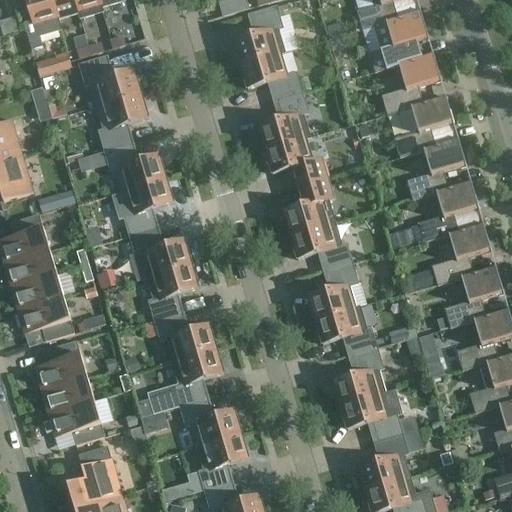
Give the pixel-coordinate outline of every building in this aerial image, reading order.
[(43,49),(39,37),(60,31),(60,32),(61,31),(58,20),(57,20),(51,0),(26,0),(33,22),(24,24),(32,52),(43,49)] [(51,0),(57,20),(58,20),(78,14),(79,14),(74,0),(51,0)] [(98,0),(74,0),(79,14),(78,14),(80,21),(81,20),(102,14),(104,14),(102,9),(101,9),(98,0)] [(123,3),(124,3),(123,0),(98,0),(101,9),(102,9),(123,3)] [(249,11),(245,0),(234,0),(219,5),(223,19),(249,11)] [(271,5),(269,0),(256,0),(259,8),(271,5)] [(371,0),(374,8),(357,13),(363,33),(374,30),(374,29),(399,21),(398,21),(394,4),(407,0),(371,0)] [(234,45),(241,67),(280,56),(281,56),(286,55),(285,54),(278,32),(283,30),(277,9),(253,16),(259,36),(234,44),(234,45)] [(375,76),(400,69),(399,68),(411,64),(411,63),(406,47),(429,40),(421,15),(422,15),(422,14),(398,21),(399,21),(374,29),(374,30),(381,52),(369,56),(375,76)] [(67,41),(82,37),(78,22),(63,26),(67,41)] [(340,24),(327,28),(331,39),(343,35),(340,24)] [(113,51),(125,47),(123,39),(111,42),(113,51)] [(101,45),(89,48),(92,57),(104,54),(101,45)] [(80,61),(92,57),(89,48),(77,52),(80,61)] [(58,67),(70,64),(67,55),(57,58),(55,59),(56,59),(58,67)] [(247,91),(273,84),(278,103),(302,96),(296,75),(287,78),(281,56),(280,56),(241,67),(247,90),(247,91)] [(399,68),(400,69),(406,91),(382,98),(388,118),(412,111),(412,110),(424,107),(423,106),(419,89),(441,83),(434,58),(435,57),(435,56),(411,63),(411,64),(399,68)] [(90,87),(97,109),(141,97),(135,74),(135,73),(109,80),(103,60),(79,67),(86,88),(90,87)] [(259,130),(266,152),(305,141),(305,142),(310,140),(310,139),(303,117),(308,116),(302,96),(278,103),(284,121),(259,129),(259,130)] [(148,119),(141,97),(97,109),(104,132),(99,134),(105,154),(129,147),(123,128),(149,120),(148,119)] [(400,161),(425,154),(425,153),(436,149),(436,148),(431,132),(454,125),(446,100),(447,100),(447,99),(423,106),(424,107),(412,110),(412,111),(419,134),(395,141),(400,161)] [(0,165),(23,159),(22,157),(20,158),(13,137),(16,136),(12,122),(0,125),(0,165)] [(272,176),(298,169),(303,188),(327,181),(321,161),(312,163),(305,142),(305,141),(266,152),(273,175),(272,175),(272,176)] [(425,153),(425,154),(431,176),(407,183),(413,203),(437,196),(437,195),(449,192),(449,191),(444,175),(466,168),(459,143),(460,143),(460,141),(436,148),(436,149),(425,153)] [(116,172),(122,195),(166,182),(160,159),(160,158),(134,165),(129,147),(105,154),(111,174),(116,172)] [(84,160),(77,162),(80,174),(93,170),(89,158),(84,160)] [(23,160),(23,159),(0,165),(0,191),(4,204),(33,195),(29,181),(27,182),(20,161),(23,160)] [(284,215),(291,238),(335,225),(328,202),(333,201),(327,181),(303,188),(309,207),(284,214),(284,215)] [(173,204),(166,182),(122,195),(129,217),(124,219),(130,239),(154,232),(148,213),(174,205),(173,204)] [(453,218),(479,211),(471,186),(473,185),(472,184),(449,191),(449,192),(437,195),(437,196),(444,218),(419,226),(420,227),(411,230),(417,248),(450,238),(458,235),(458,234),(453,218)] [(118,195),(86,201),(89,216),(121,210),(118,195)] [(11,225),(14,238),(0,242),(0,244),(2,244),(6,257),(7,257),(9,264),(3,266),(4,267),(51,253),(44,230),(43,230),(39,217),(11,225)] [(297,262),(323,254),(328,273),(352,266),(346,246),(342,247),(335,225),(291,238),(298,260),(297,260),(297,262)] [(474,277),(474,276),(469,260),(491,253),(484,228),(485,228),(485,227),(458,234),(458,235),(450,238),(457,262),(432,269),(438,289),(462,281),(474,277)] [(147,280),(191,267),(185,244),(185,243),(159,251),(154,232),(130,239),(136,259),(141,258),(147,280)] [(88,242),(90,250),(102,246),(100,239),(88,242)] [(77,254),(81,269),(89,267),(84,251),(77,254)] [(57,277),(51,253),(4,267),(4,268),(9,267),(13,280),(14,280),(16,287),(10,289),(10,290),(57,277)] [(309,300),(316,323),(360,310),(360,309),(355,310),(349,289),(358,286),(352,266),(328,273),(334,292),(309,299),(309,300)] [(94,282),(89,267),(81,269),(86,285),(94,282)] [(198,290),(191,267),(147,280),(154,303),(149,304),(155,324),(179,317),(173,298),(199,291),(198,289),(198,290)] [(469,304),(445,311),(450,331),(475,324),(475,323),(486,320),(486,319),(481,302),(504,296),(496,271),(498,270),(497,269),(474,276),(474,277),(462,281),(469,304)] [(17,313),(64,300),(64,298),(73,295),(67,275),(58,278),(57,277),(10,290),(11,291),(16,290),(20,303),(23,310),(17,312),(17,313)] [(99,280),(103,292),(118,288),(114,276),(99,280)] [(46,345),(75,336),(71,323),(64,300),(17,313),(18,315),(23,313),(26,326),(27,326),(29,333),(24,335),(24,337),(42,332),(46,345)] [(360,310),(316,323),(323,345),(322,345),(323,347),(348,339),(353,358),(377,351),(371,331),(367,332),(360,310)] [(486,319),(486,320),(475,323),(475,324),(481,347),(457,354),(463,374),(484,368),(484,367),(499,362),(499,361),(494,345),(511,339),(511,323),(509,313),(510,313),(510,312),(486,319)] [(179,317),(155,324),(161,344),(166,343),(172,365),(216,352),(210,330),(210,329),(210,328),(184,336),(179,317)] [(46,391),(41,393),(41,394),(88,380),(81,356),(77,344),(48,352),(52,365),(34,370),(35,372),(39,371),(43,384),(44,384),(46,391)] [(334,385),(341,408),(385,395),(378,373),(383,371),(377,351),(353,358),(359,377),(334,384),(334,386),(334,385)] [(180,409),(204,402),(198,383),(224,376),(223,375),(216,352),(172,365),(179,388),(174,389),(175,392),(159,396),(157,397),(155,400),(153,403),(154,406),(151,407),(153,417),(180,409)] [(475,416),(500,409),(500,408),(511,405),(511,404),(506,388),(511,385),(511,357),(499,361),(499,362),(484,367),(484,368),(491,390),(470,396),(475,416)] [(135,358),(124,363),(130,375),(141,369),(135,358)] [(114,359),(105,362),(108,373),(117,370),(114,359)] [(439,360),(426,363),(431,381),(444,377),(439,360)] [(128,377),(120,379),(124,394),(132,392),(128,377)] [(53,414),(47,416),(48,417),(95,403),(88,380),(41,394),(41,395),(46,394),(50,407),(51,407),(53,414)] [(373,424),(378,443),(402,436),(397,418),(402,417),(395,392),(385,395),(341,408),(348,431),(347,431),(348,432),(373,424)] [(209,421),(204,402),(180,409),(186,429),(191,428),(197,450),(241,437),(235,415),(235,413),(209,421)] [(54,439),(55,441),(72,435),(76,448),(105,440),(101,427),(102,427),(95,403),(48,417),(48,418),(53,417),(57,430),(58,430),(60,437),(54,439)] [(507,432),(494,435),(500,455),(511,451),(511,403),(511,404),(511,405),(500,408),(500,409),(507,432)] [(136,416),(127,419),(130,428),(139,425),(136,416)] [(146,439),(143,428),(134,431),(137,441),(146,439)] [(410,480),(403,458),(408,456),(402,436),(378,443),(384,462),(359,469),(359,471),(366,493),(410,480)] [(199,474),(205,494),(229,487),(223,468),(249,461),(248,460),(241,437),(197,450),(204,473),(199,474)] [(70,488),(72,493),(70,494),(76,511),(123,498),(122,497),(120,498),(113,477),(116,476),(108,448),(78,457),(86,483),(70,488)] [(450,454),(445,455),(441,461),(443,468),(454,465),(450,454)] [(511,476),(495,482),(501,502),(509,499),(511,498),(511,476)] [(389,511),(398,510),(398,511),(434,511),(429,493),(415,498),(410,480),(366,493),(371,511),(389,511)] [(263,511),(260,500),(260,499),(234,506),(229,487),(205,494),(210,511),(263,511)] [(495,492),(484,495),(486,501),(497,498),(495,492)] [(123,511),(120,500),(123,499),(123,498),(76,511),(75,511),(123,511)]
